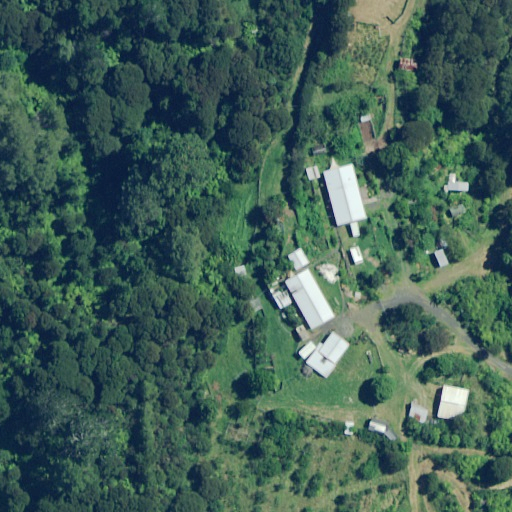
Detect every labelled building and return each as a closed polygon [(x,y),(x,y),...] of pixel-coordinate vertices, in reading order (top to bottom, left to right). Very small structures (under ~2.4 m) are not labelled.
[(337,227),(350,224),(366,220),(352,166),(324,174),(337,227)] [(320,179),(317,168),(307,171),(309,181),(320,179)] [(468,184),(448,183),(448,192),(468,192),(468,184)] [(364,263),(358,248),(350,251),(355,266),(364,263)] [(309,265),(301,250),(289,257),(297,271),(309,265)] [(449,266),(443,251),(435,254),(440,269),(449,266)] [(334,318),(307,271),(285,283),(312,330),(334,318)] [(292,305),(281,283),(269,289),(280,311),(292,305)] [(350,346),(333,334),(321,351),(309,343),(298,358),(327,379),(350,346)] [(468,392),(443,388),(438,419),(462,423),(468,392)] [(428,410),(413,406),(409,421),(424,425),(428,410)] [(358,422),(346,420),(344,434),(356,436),(358,422)]
